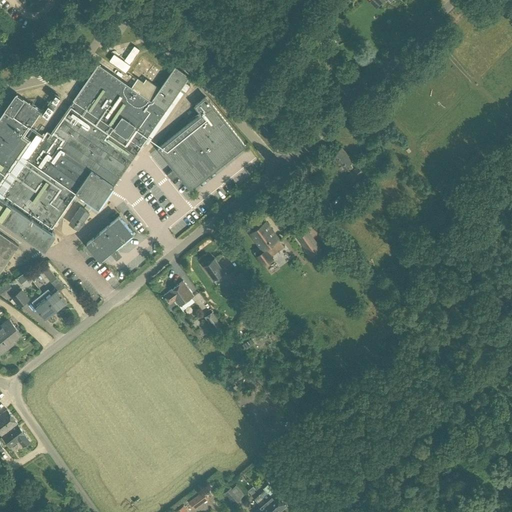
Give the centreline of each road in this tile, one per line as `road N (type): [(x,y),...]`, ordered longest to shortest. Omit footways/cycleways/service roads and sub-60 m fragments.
road 1 (unclassified): [(94,511),(23,410),(17,380),(279,167)]
road 2 (unclassified): [(327,511),(511,352)]
road 3 (unclassified): [(279,167),(454,0)]
road 4 (unclassified): [(279,167),(132,0)]
road 5 (track): [(236,117),(321,0)]
